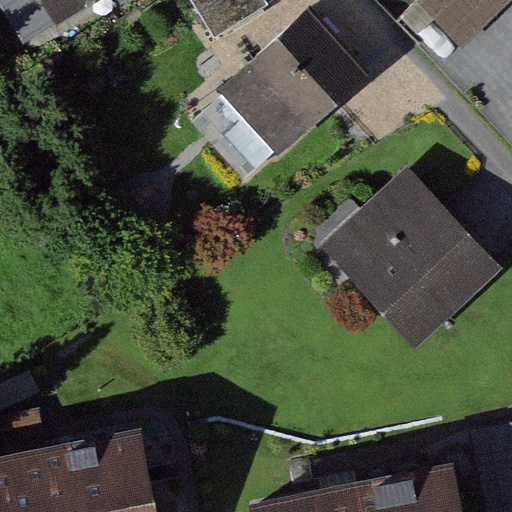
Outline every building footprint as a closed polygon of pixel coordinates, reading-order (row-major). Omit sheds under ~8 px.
[(269,0),(192,0),(215,39),(273,5),(269,0)] [(511,11),(511,0),(432,0),(431,1),(476,47),(511,11)] [(369,63),(314,3),(195,112),(250,172),(369,63)] [(501,254),(417,170),(335,252),(419,336),(501,254)] [(511,511),(511,420),(489,425),(506,511),(511,511)] [(0,511),(175,511),(157,422),(0,454),(0,511)] [(481,511),(470,457),(267,500),(269,511),(481,511)]
